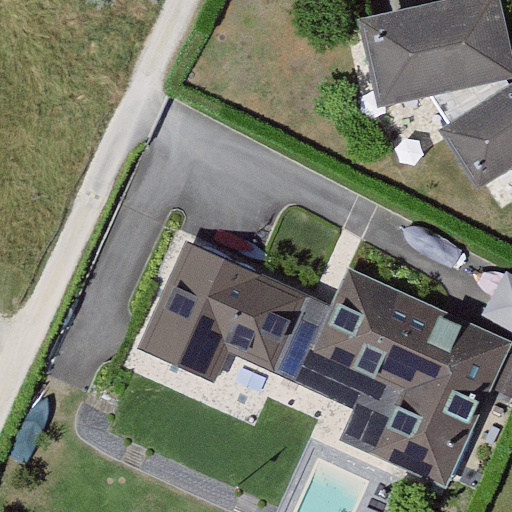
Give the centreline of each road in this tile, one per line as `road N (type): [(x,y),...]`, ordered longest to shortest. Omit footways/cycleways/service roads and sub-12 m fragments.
road 1 (residential): [(495,286),(134,109)]
road 2 (residential): [(134,109),(0,406)]
